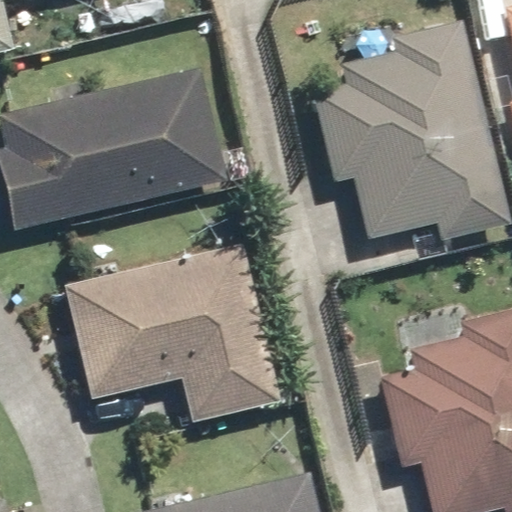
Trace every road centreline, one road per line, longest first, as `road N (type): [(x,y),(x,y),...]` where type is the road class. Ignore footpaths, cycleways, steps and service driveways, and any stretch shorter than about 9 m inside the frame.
road 1 (unknown): [(239,0),(362,511)]
road 2 (unknown): [(0,338),(70,511)]
